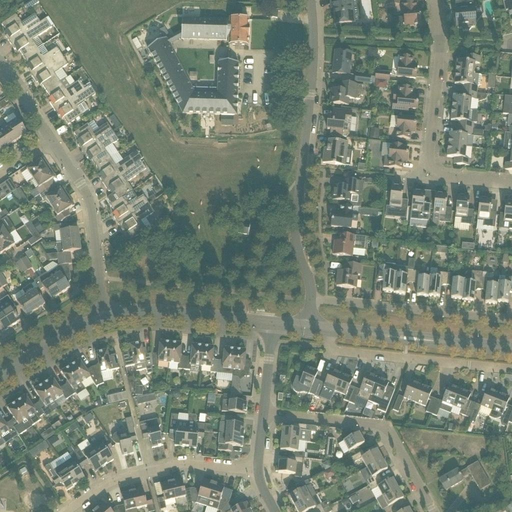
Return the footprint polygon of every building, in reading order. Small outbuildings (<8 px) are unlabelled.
[(36,0),(35,0),(25,7),(28,11),(39,4),(36,0)] [(335,25),(355,24),(354,13),(351,13),(349,1),(345,1),(344,0),(330,0),(331,6),(334,6),(335,25)] [(476,9),(476,1),(455,3),(457,20),(454,20),(454,30),(462,29),(462,30),(463,32),(469,31),(472,29),(475,28),(474,28),(474,27),(476,26),(476,24),(483,15),(483,8),(476,9)] [(398,28),(404,28),(421,26),(419,10),(417,10),(417,3),(402,5),(403,18),(397,19),(394,21),(395,27),(398,28)] [(2,25),(8,35),(5,37),(10,44),(40,24),(40,23),(34,15),(21,24),(15,16),(2,25)] [(14,51),(17,49),(24,59),(38,49),(33,41),(52,29),(46,20),(40,23),(40,24),(10,44),(14,51)] [(182,20),(182,33),(175,36),(178,42),(181,40),(227,42),(227,40),(229,40),(229,46),(248,46),(248,38),(249,38),(249,28),(249,20),(229,20),(229,22),(227,22),(227,21),(182,20)] [(165,28),(160,31),(165,41),(166,40),(170,38),(165,28)] [(170,46),(173,44),(170,39),(167,41),(166,40),(165,41),(148,50),(183,115),(201,115),(201,116),(216,116),(234,116),(237,116),(238,97),(238,96),(238,91),(238,64),(218,63),(218,90),(216,90),(195,89),(192,89),(172,53),(173,52),(170,46)] [(24,59),(31,69),(28,71),(32,77),(62,57),(57,49),(44,58),(38,49),(24,59)] [(348,76),(351,54),(335,52),(333,74),(348,76)] [(62,57),(32,77),(37,84),(40,82),(46,93),(68,78),(62,70),(68,66),(62,57)] [(398,78),(415,80),(417,68),(412,68),(413,59),(400,57),(398,78)] [(480,65),(480,58),(468,57),(467,63),(457,62),(456,74),(473,75),(475,64),(480,65)] [(375,80),(389,82),(390,74),(376,73),(375,80)] [(456,74),(454,85),(465,86),(464,93),(476,94),(477,87),(480,86),(481,76),(473,75),(456,74)] [(50,104),(54,111),(84,90),(79,82),(75,85),(70,76),(68,78),(46,93),(53,102),(50,104)] [(356,76),(355,83),(370,84),(371,77),(356,76)] [(364,87),(357,86),(340,84),(340,91),(331,91),(330,104),(348,106),(349,100),(360,101),(360,96),(363,97),(364,87)] [(82,116),(87,113),(81,105),(99,93),(93,85),(84,90),(54,111),(59,117),(62,115),(68,126),(82,116)] [(412,98),(413,89),(400,88),(399,94),(394,94),(392,112),(408,113),(408,109),(417,110),(418,99),(412,98)] [(487,95),(476,94),(464,93),(463,99),(453,98),(452,110),(470,112),(477,113),(478,103),(482,102),(485,101),(486,100),(487,95)] [(452,110),(451,122),(461,123),(460,129),(473,131),(473,124),(477,124),(478,113),(477,113),(470,112),(452,110)] [(349,139),(350,126),(351,113),(333,111),(332,118),(328,117),(327,130),(331,131),(330,137),(349,139)] [(396,139),(409,140),(410,131),(415,131),(416,120),(402,118),(399,118),(398,118),(397,129),(396,139)] [(28,136),(17,120),(7,126),(17,141),(24,137),(25,138),(28,136)] [(88,125),(74,134),(81,144),(78,146),(82,153),(113,133),(107,124),(98,130),(93,122),(88,126),(88,125)] [(17,141),(7,126),(0,130),(0,134),(9,148),(12,147),(11,145),(17,141)] [(466,148),(466,147),(472,148),(473,137),(472,137),(473,131),(460,129),(459,136),(449,135),(448,146),(466,148)] [(371,130),(370,139),(378,140),(379,131),(371,130)] [(113,133),(82,153),(87,160),(90,158),(96,168),(117,154),(112,145),(118,141),(113,133)] [(6,150),(9,148),(0,134),(0,152),(6,149),(6,150)] [(511,153),(511,134),(508,134),(505,134),(503,152),(511,153)] [(348,144),(328,142),(326,155),(324,155),(322,164),(350,168),(352,154),(347,153),(348,144)] [(470,154),(465,153),(466,148),(448,146),(447,158),(457,159),(456,166),(469,167),(470,154)] [(407,161),(408,150),(390,148),(389,159),(384,158),(383,168),(401,170),(402,160),(407,161)] [(142,161),(137,152),(123,162),(117,154),(96,168),(103,178),(100,180),(104,186),(142,161)] [(43,160),(27,171),(33,180),(49,169),(43,160)] [(109,193),(110,192),(112,196),(109,198),(108,201),(111,205),(129,194),(132,192),(127,183),(146,171),(141,164),(144,162),(143,160),(142,161),(104,186),(109,193)] [(56,178),(49,169),(33,180),(38,189),(36,190),(40,196),(51,188),(48,183),(56,178)] [(10,180),(4,184),(11,194),(16,191),(10,180)] [(360,197),(361,183),(348,181),(347,188),(333,187),(332,201),(350,203),(351,196),(360,197)] [(11,194),(4,184),(0,186),(0,188),(2,192),(5,197),(6,198),(11,194)] [(55,193),(51,188),(40,196),(43,201),(46,200),(51,209),(68,197),(62,188),(55,193)] [(402,203),(403,189),(391,188),(389,208),(395,209),(394,215),(406,217),(408,204),(402,203)] [(423,209),(425,195),(413,193),(411,213),(410,220),(416,221),(428,222),(430,209),(423,209)] [(118,225),(148,205),(143,197),(134,202),(129,194),(111,205),(110,206),(117,216),(114,218),(118,225)] [(29,202),(24,196),(17,201),(21,207),(29,202)] [(445,211),(447,197),(435,196),(433,216),(439,216),(438,223),(450,224),(452,212),(445,211)] [(59,224),(70,217),(67,212),(74,207),(68,197),(51,209),(57,217),(55,219),(59,224)] [(467,213),(469,199),(457,198),(455,218),(454,225),(468,226),(472,227),(474,214),(467,213)] [(490,216),(491,202),(479,200),(477,220),(483,221),(482,228),(494,229),(496,216),(490,216)] [(508,230),(511,230),(511,203),(505,203),(503,223),(509,224),(508,230)] [(148,205),(118,225),(123,232),(126,230),(132,240),(146,231),(148,234),(153,231),(145,219),(154,213),(148,205)] [(358,209),(340,207),(339,215),(332,215),(331,228),(351,230),(352,222),(357,222),(358,209)] [(0,222),(1,221),(9,216),(5,211),(0,214),(0,222)] [(10,223),(5,226),(1,221),(0,222),(0,242),(14,233),(16,232),(10,223)] [(25,226),(33,239),(39,235),(30,222),(25,226)] [(44,231),(39,223),(34,226),(39,234),(44,231)] [(80,241),(78,230),(68,231),(67,225),(54,227),(55,233),(61,232),(62,243),(80,241)] [(250,227),(239,225),(237,235),(249,236),(250,227)] [(0,255),(15,246),(20,242),(14,233),(0,242),(0,255)] [(28,242),(31,247),(42,240),(39,235),(33,239),(28,242)] [(367,238),(339,235),(338,245),(334,245),(333,256),(352,258),(353,250),(366,252),(367,238)] [(63,254),(57,254),(58,261),(71,259),(70,253),(81,252),(80,241),(62,243),(63,254)] [(31,250),(25,254),(28,260),(35,256),(31,250)] [(26,258),(25,259),(21,262),(28,272),(32,269),(26,258)] [(69,265),(71,265),(71,259),(58,261),(59,267),(56,270),(48,275),(48,276),(61,295),(70,289),(67,284),(71,282),(69,265)] [(28,272),(21,262),(16,265),(22,275),(28,272)] [(349,265),(345,264),(345,273),(338,272),(337,288),(356,290),(357,276),(360,276),(361,266),(356,266),(349,265)] [(382,292),(393,293),(394,293),(396,267),(397,267),(398,266),(385,264),(385,268),(379,267),(377,282),(383,283),(382,292)] [(412,284),(413,272),(408,271),(408,268),(397,267),(396,267),(394,293),(393,293),(393,295),(405,296),(406,283),(412,284)] [(413,272),(412,284),(418,284),(417,297),(428,298),(428,297),(430,279),(424,278),(424,273),(413,272)] [(475,290),(481,291),(483,274),(472,272),(471,283),(464,283),(462,301),(462,302),(473,303),(475,290)] [(42,287),(43,289),(51,301),(61,295),(48,276),(48,275),(46,273),(38,279),(43,286),(42,287)] [(448,274),(437,273),(436,280),(430,279),(428,297),(439,298),(441,286),(446,286),(448,274)] [(448,274),(446,286),(452,287),(451,299),(462,301),(464,283),(465,282),(458,281),(458,275),(448,274)] [(493,275),(483,274),(481,291),(486,292),(485,304),(497,305),(497,303),(498,286),(492,286),(493,280),(493,275)] [(497,303),(508,304),(509,292),(511,291),(511,279),(506,279),(505,285),(498,284),(498,286),(497,303)] [(35,291),(34,291),(31,286),(22,291),(36,312),(45,305),(35,291)] [(17,303),(26,318),(36,312),(22,291),(14,297),(17,303)] [(12,307),(7,298),(0,302),(0,311),(11,328),(20,322),(10,307),(12,307)] [(0,332),(2,334),(11,328),(0,311),(0,332)] [(171,344),(160,343),(159,355),(151,355),(152,367),(158,368),(158,363),(169,364),(171,344)] [(152,367),(151,355),(143,356),(141,344),(130,346),(132,354),(123,356),(126,370),(135,368),(136,373),(146,370),(147,375),(153,374),(152,367)] [(180,358),(181,345),(171,344),(169,364),(179,365),(179,370),(184,371),(186,358),(180,358)] [(203,347),(192,346),(191,359),(186,358),(184,371),(190,371),(191,366),(201,367),(203,347)] [(212,361),(214,348),(203,347),(201,367),(211,368),(211,374),(216,374),(218,362),(212,361)] [(235,351),(225,350),(223,362),(218,362),(216,374),(233,376),(233,371),(235,351)] [(246,377),(249,377),(250,365),(244,364),(246,352),(235,351),(233,371),(233,376),(232,378),(238,378),(241,381),(246,377)] [(107,352),(97,354),(99,366),(92,368),(100,386),(103,384),(103,381),(113,378),(111,371),(110,364),(113,364),(111,358),(108,358),(107,352)] [(86,372),(79,362),(70,367),(85,390),(94,384),(96,387),(100,386),(92,368),(86,372)] [(70,367),(61,373),(68,384),(64,387),(71,397),(75,394),(77,397),(86,391),(85,390),(70,367)] [(308,395),(309,394),(314,397),(319,385),(314,383),(318,373),(306,369),(302,380),(297,377),(293,386),(293,388),(293,390),(294,392),(296,393),(298,394),(300,394),(303,394),(305,394),(308,395)] [(324,388),(334,392),(341,376),(331,371),(324,387),(319,385),(314,397),(319,399),(324,388)] [(378,379),(367,375),(360,392),(359,394),(354,392),(349,403),(354,406),(357,398),(368,402),(371,396),(378,379)] [(349,389),(352,380),(341,376),(334,392),(345,397),(343,401),(349,403),(354,392),(349,389)] [(59,390),(52,379),(43,385),(54,402),(63,397),(66,401),(71,397),(64,387),(59,390)] [(377,411),(385,414),(395,391),(394,390),(393,392),(386,389),(388,384),(378,379),(371,396),(368,402),(379,407),(377,411)] [(410,382),(404,399),(403,399),(414,403),(421,387),(410,382)] [(43,385),(34,391),(41,402),(37,405),(44,415),(46,418),(54,413),(49,406),(54,402),(43,385)] [(460,391),(449,386),(441,405),(436,403),(431,415),(437,417),(439,410),(450,415),(453,407),(460,391)] [(135,387),(135,396),(143,396),(144,387),(135,387)] [(425,408),(428,400),(432,391),(421,387),(414,403),(425,408)] [(471,403),(468,402),(471,395),(460,391),(453,407),(462,410),(460,415),(470,419),(475,407),(470,405),(471,403)] [(498,395),(487,391),(480,410),(475,407),(470,419),(468,424),(473,426),(478,414),(489,418),(498,395)] [(119,403),(117,395),(107,398),(109,405),(119,403)] [(236,403),(237,397),(223,395),(223,401),(230,402),(229,413),(246,415),(247,404),(236,403)] [(503,415),(509,399),(498,395),(489,418),(495,421),(501,419),(502,415),(503,415)] [(27,420),(28,420),(32,427),(40,421),(39,419),(44,415),(37,405),(32,408),(25,397),(16,403),(27,420)] [(136,400),(139,409),(147,406),(144,397),(136,400)] [(398,413),(403,399),(404,399),(398,397),(393,411),(398,413)] [(431,415),(436,403),(431,401),(426,413),(431,415)] [(27,431),(22,424),(27,420),(16,403),(7,409),(14,420),(10,423),(17,433),(19,436),(27,431)] [(355,406),(353,409),(363,414),(365,410),(355,406)] [(363,416),(371,420),(374,413),(366,410),(363,416)] [(511,411),(508,410),(502,425),(507,427),(509,423),(511,414),(511,411)] [(91,415),(83,420),(87,425),(94,420),(91,415)] [(176,436),(175,447),(186,448),(188,423),(178,422),(179,416),(172,416),(170,435),(176,436)] [(186,448),(197,449),(198,438),(204,439),(205,425),(196,424),(197,418),(196,416),(189,416),(188,423),(186,448)] [(244,437),(245,426),(234,425),(235,419),(234,419),(223,417),(221,417),(219,434),(244,437)] [(5,426),(0,418),(0,437),(0,438),(9,432),(12,437),(17,433),(10,423),(5,426)] [(163,446),(159,429),(161,426),(160,422),(157,420),(140,424),(143,440),(149,439),(152,449),(163,446)] [(311,433),(315,433),(315,427),(293,425),(293,430),(283,429),(281,440),(299,442),(299,443),(310,444),(311,433)] [(137,442),(133,428),(127,430),(129,437),(124,438),(123,435),(120,434),(117,434),(115,435),(113,437),(113,440),(113,442),(114,444),(116,445),(120,445),(122,456),(133,454),(131,443),(137,442)] [(50,438),(46,433),(40,436),(44,442),(50,438)] [(218,451),(231,453),(232,447),(242,448),(244,437),(219,434),(218,451)] [(359,434),(343,443),(338,446),(344,456),(364,444),(359,434)] [(105,437),(100,441),(91,447),(104,467),(113,461),(107,452),(112,449),(105,437)] [(281,440),(280,452),(290,453),(289,458),(303,460),(303,459),(304,454),(297,453),(299,443),(299,442),(281,440)] [(45,452),(49,449),(45,442),(41,445),(45,452)] [(89,464),(95,473),(104,467),(91,447),(81,453),(78,450),(74,453),(84,467),(89,464)] [(382,461),(377,451),(367,456),(364,451),(350,459),(353,464),(361,459),(366,469),(382,461)] [(85,480),(79,471),(84,467),(74,453),(69,456),(71,459),(62,466),(76,486),(85,480)] [(279,462),(278,474),(295,476),(296,465),(302,465),(303,460),(289,458),(289,464),(279,462)] [(437,468),(444,466),(442,459),(434,461),(437,468)] [(49,465),(44,469),(56,486),(61,483),(67,492),(76,486),(62,466),(58,460),(49,465)] [(378,475),(387,471),(382,461),(366,469),(372,478),(366,482),(369,487),(381,480),(378,475)] [(479,492),(490,486),(477,463),(467,469),(458,474),(456,471),(439,481),(445,492),(463,482),(461,479),(470,475),(479,492)] [(184,491),(182,480),(171,483),(175,500),(186,498),(187,504),(192,503),(192,489),(184,491)] [(398,490),(392,480),(384,485),(381,480),(369,487),(372,492),(377,488),(382,498),(398,490)] [(214,484),(203,481),(200,491),(192,489),(192,503),(196,504),(207,508),(214,484)] [(287,491),(296,487),(293,481),(284,485),(287,491)] [(299,492),(289,497),(295,507),(316,496),(309,481),(296,487),(299,492)] [(157,498),(160,511),(166,509),(165,503),(175,500),(171,483),(160,486),(163,496),(157,498)] [(207,508),(217,511),(219,511),(221,511),(230,501),(221,498),(224,488),(214,484),(207,508)] [(147,511),(154,511),(151,499),(145,500),(143,490),(132,493),(136,510),(137,510),(146,507),(147,511)] [(394,505),(403,500),(398,490),(382,498),(377,501),(382,511),(392,511),(397,509),(394,505)] [(132,493),(121,495),(124,506),(116,508),(118,511),(137,511),(137,510),(136,510),(132,493)] [(295,507),(297,511),(320,511),(329,508),(326,503),(321,505),(316,496),(295,507)] [(250,511),(246,504),(237,509),(233,502),(230,501),(221,511),(250,511)]
